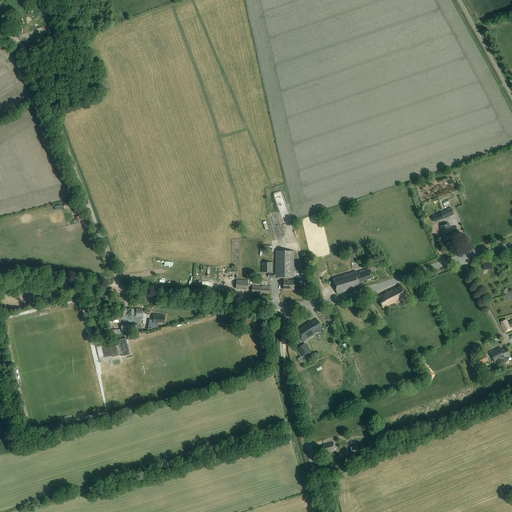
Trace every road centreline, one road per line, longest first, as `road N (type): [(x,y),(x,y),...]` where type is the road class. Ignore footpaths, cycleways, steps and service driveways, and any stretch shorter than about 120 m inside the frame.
road 1 (unclassified): [(115,289),(27,53),(0,27)]
road 2 (unclassified): [(325,511),(282,352),(287,305)]
road 3 (tertiary): [(287,305),(335,300),(462,257)]
road 4 (tertiary): [(115,289),(287,305)]
